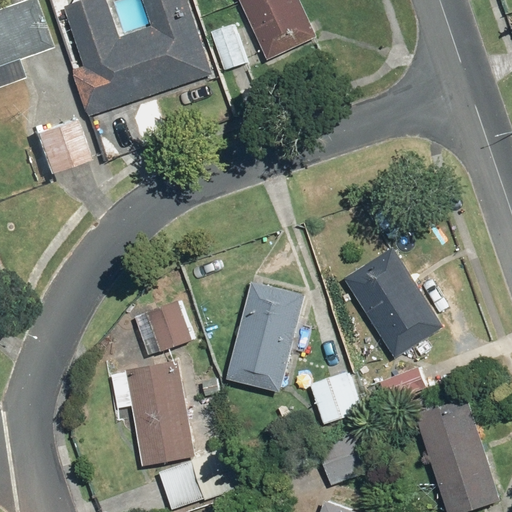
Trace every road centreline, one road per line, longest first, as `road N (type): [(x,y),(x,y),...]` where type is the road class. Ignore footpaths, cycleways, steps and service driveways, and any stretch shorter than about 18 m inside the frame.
road 1 (residential): [(25,458),(44,350),(107,245),(150,204),(463,74)]
road 2 (residential): [(511,212),(463,74)]
